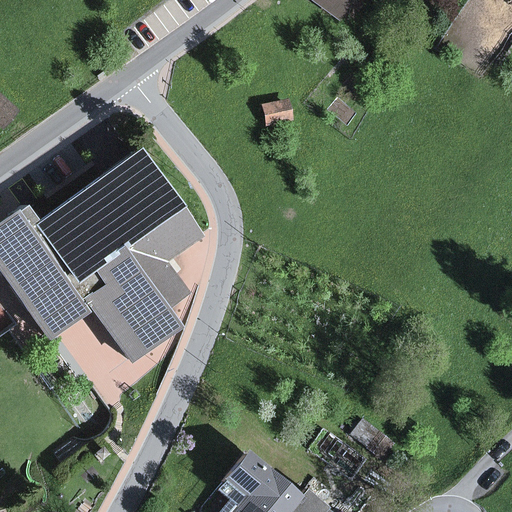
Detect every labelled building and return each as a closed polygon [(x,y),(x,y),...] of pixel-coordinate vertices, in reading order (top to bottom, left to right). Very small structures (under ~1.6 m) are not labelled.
[(323,0),(346,16),(358,0),(323,0)] [(0,96),(0,130),(3,133),(20,115),(0,96)] [(294,98),(269,103),(273,123),(298,118),(294,98)] [(17,202),(0,214),(0,265),(51,335),(93,304),(134,359),(186,321),(172,302),(191,289),(166,255),(201,229),(141,147),(35,224),(31,219),(39,214),(27,198),(19,204),(17,202)] [(368,417),(355,432),(383,455),(395,441),(368,417)] [(246,488),(226,511),(288,511),(307,490),(250,445),(228,473),(246,488)] [(307,490),(288,511),(327,511),(333,505),(311,486),(307,490)]
